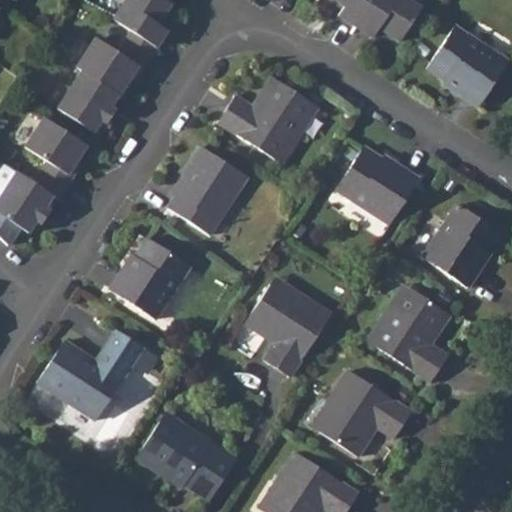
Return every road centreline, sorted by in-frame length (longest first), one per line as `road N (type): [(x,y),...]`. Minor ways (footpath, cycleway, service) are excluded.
road 1 (residential): [(41,312),(239,0)]
road 2 (residential): [(240,0),(511,180)]
road 3 (residential): [(0,455),(115,511)]
